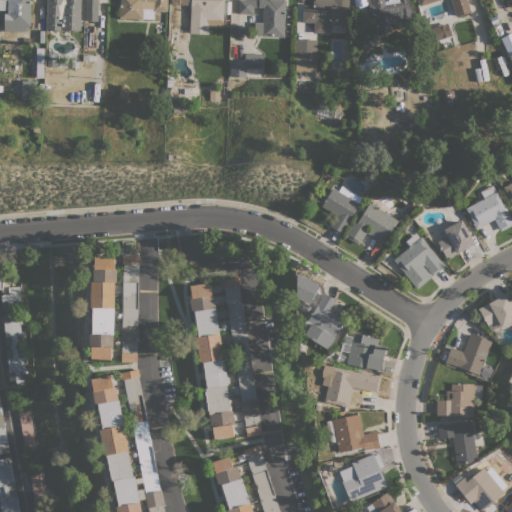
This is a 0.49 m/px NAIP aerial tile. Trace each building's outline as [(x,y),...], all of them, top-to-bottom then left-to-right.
[(4,26),(4,13),(7,13),(7,0),(6,0),(6,10),(0,10),(0,0),(30,0),(30,26),(4,26)] [(98,0),(98,21),(85,20),(85,0),(79,0),(79,29),(59,29),(58,31),(55,30),(54,29),(46,28),(46,0),(98,0)] [(153,19),(141,18),(141,21),(137,20),(137,18),(120,18),(120,0),(167,0),(167,11),(153,10),(153,19)] [(190,21),(190,4),(182,4),(182,7),(172,7),(172,4),(171,4),(171,0),(223,0),(223,22),(190,21)] [(238,0),(284,0),(284,1),(285,1),(284,37),(262,36),(262,35),(254,34),(255,22),(262,22),(263,7),(252,7),(252,14),(238,13),(238,0)] [(348,0),(348,29),(333,29),(333,25),(331,25),(329,25),(328,33),(313,32),(313,22),(302,22),(302,5),(313,5),(313,0),(348,0)] [(408,0),(410,9),(411,9),(412,15),(407,15),(408,26),(402,27),(401,21),(391,23),(392,29),(379,31),(378,24),(374,25),(372,17),(371,17),(371,16),(370,16),(368,5),(369,5),(369,3),(365,4),(366,11),(357,13),(356,6),(355,6),(354,0),(408,0)] [(456,16),(451,0),(437,0),(419,6),(417,0),(467,0),(471,12),(456,16)] [(304,54),(316,54),(316,71),(294,71),(295,34),(304,34),(304,54)] [(511,37),(511,50),(507,53),(502,42),(511,37)] [(247,52),(260,53),(259,77),(245,76),(245,74),(246,57),(247,52)] [(231,59),(245,60),(245,74),(245,76),(245,77),(230,76),(231,59)] [(376,60),(378,74),(365,76),(363,62),(376,60)] [(35,81),(35,86),(37,86),(37,90),(35,90),(35,95),(33,95),(28,100),(21,99),(21,95),(18,94),(18,84),(21,84),(21,81),(35,81)] [(442,92),(452,90),(455,103),(444,105),(442,92)] [(511,182),(511,204),(511,203),(503,187),(511,182)] [(363,198),(345,227),(345,228),(342,233),(330,225),(336,215),(321,206),(333,187),(338,191),(341,185),(363,198)] [(511,224),(500,231),(494,219),(476,229),(473,223),(465,208),(484,198),(480,191),(492,185),(496,191),(497,191),(511,218),(511,219),(511,224)] [(398,220),(386,239),(387,239),(384,244),(366,232),(358,244),(344,236),(348,230),(348,231),(354,222),(356,223),(369,202),(398,220)] [(474,243),(473,244),(446,259),(446,257),(445,258),(443,254),(444,254),(437,241),(444,238),(441,232),(444,230),(443,229),(461,219),(474,243)] [(430,248),(441,261),(445,265),(432,275),(423,265),(422,266),(429,274),(430,274),(432,276),(417,288),(393,259),(412,244),(408,239),(416,232),(420,237),(430,248)] [(114,256),(114,269),(116,269),(116,282),(115,282),(113,347),(112,347),(112,360),(91,359),(91,347),(89,347),(89,333),(90,333),(91,308),(90,308),(91,281),(92,281),(93,268),(94,268),(94,256),(114,256)] [(140,256),(140,264),(139,264),(138,309),(137,309),(137,327),(139,327),(138,342),(137,342),(137,362),(121,362),(122,342),(120,342),(121,327),(122,327),(123,263),(122,263),(122,256),(140,256)] [(319,284),(309,304),(296,297),(297,273),(319,284)] [(223,287),(222,287),(221,280),(239,277),(240,285),(239,285),(256,399),(257,399),(260,413),(259,414),(262,434),(246,436),(243,416),(242,416),(240,402),(241,401),(223,287)] [(212,427),(210,427),(209,412),(206,413),(202,390),(205,389),(203,379),(205,378),(205,372),(202,372),(201,365),(203,365),(203,362),(199,363),(196,337),(198,337),(197,334),(196,334),(195,326),(196,326),(195,320),(194,320),(193,314),(194,314),(194,311),(191,311),(189,298),(192,298),(190,285),(210,282),(211,295),(214,294),(223,359),(224,359),(228,385),(226,385),(230,410),(232,410),(234,424),(232,424),(234,437),(214,439),(212,427)] [(17,293),(17,297),(19,297),(20,300),(18,301),(19,308),(11,309),(12,314),(19,313),(20,321),(22,320),(22,324),(20,324),(21,332),(23,332),(23,335),(21,335),(22,344),(15,345),(16,349),(23,348),(23,356),(25,355),(26,359),(24,359),(25,368),(27,367),(27,371),(25,371),(26,379),(24,379),(25,385),(21,385),(21,383),(16,384),(15,380),(9,380),(8,372),(9,372),(7,358),(6,350),(11,349),(10,345),(5,345),(4,337),(5,337),(4,323),(3,323),(2,315),(7,314),(6,310),(2,310),(1,302),(2,302),(1,295),(17,293)] [(345,320),(328,349),(304,334),(306,331),(301,328),(306,319),(308,320),(321,297),(324,293),(337,300),(330,311),(345,320)] [(506,293),(511,304),(511,320),(501,327),(501,326),(498,327),(495,321),(487,325),(481,313),(480,314),(477,308),(506,293)] [(353,332),(379,338),(377,345),(385,346),(380,370),(367,367),(367,368),(346,364),(353,332)] [(462,351),(470,333),(491,341),(479,375),(445,362),(451,347),(462,351)] [(351,387),(347,407),(341,406),(341,404),(324,401),(331,366),(361,372),(361,370),(372,372),(371,374),(374,375),(374,374),(381,375),(377,392),(351,387)] [(138,369),(140,376),(137,377),(160,490),(161,490),(164,504),(163,505),(164,511),(147,511),(145,499),(139,500),(141,511),(116,511),(115,506),(119,505),(113,480),(109,481),(105,457),(107,457),(106,455),(104,455),(99,430),(103,429),(102,426),(100,427),(99,419),(101,418),(100,413),(98,413),(97,407),(98,407),(98,403),(95,404),(92,391),(94,391),(91,379),(111,374),(113,387),(116,386),(118,399),(124,425),(123,425),(133,476),(135,476),(135,478),(142,477),(123,380),(122,380),(121,372),(138,369)] [(436,415),(436,399),(446,399),(446,390),(451,390),(451,383),(473,383),(473,384),(482,385),(481,397),(473,397),(472,416),(436,415)] [(0,399),(9,451),(0,452),(0,399)] [(16,402),(27,400),(36,450),(25,452),(16,402)] [(363,434),(376,431),(379,448),(364,451),(364,450),(363,450),(363,448),(354,450),(353,449),(338,452),(337,442),(330,443),(326,421),(332,420),(332,419),(359,413),(363,434)] [(452,437),(439,439),(437,426),(471,420),(477,458),(468,463),(456,465),(452,437)] [(264,511),(246,456),(245,457),(243,450),(260,444),(262,451),(261,452),(280,511),(264,511)] [(350,501),(342,481),(344,481),(340,470),(352,465),(351,462),(373,453),(374,455),(378,453),(383,466),(379,468),(387,486),(350,501)] [(229,456),(233,467),(238,465),(253,511),(226,511),(226,510),(229,509),(228,506),(226,506),(225,501),(226,500),(224,494),(223,495),(220,487),(222,487),(221,484),(218,485),(214,473),(215,473),(212,461),(229,456)] [(19,511),(0,511),(0,510),(1,510),(0,506),(0,458),(10,457),(19,511)] [(504,492),(481,511),(473,501),(470,503),(455,484),(467,474),(471,477),(483,467),(504,492)] [(36,511),(29,475),(41,473),(47,511),(36,511)] [(401,511),(369,511),(366,507),(371,503),(371,502),(387,491),(401,511)] [(511,511),(508,511),(502,507),(505,502),(506,503),(511,495),(511,511)]
